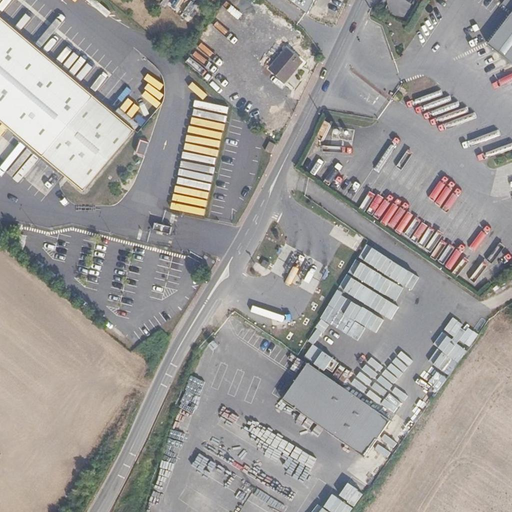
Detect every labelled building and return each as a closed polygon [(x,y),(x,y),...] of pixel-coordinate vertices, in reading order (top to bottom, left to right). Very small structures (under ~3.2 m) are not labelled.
[(511,0),(505,0),(502,4),(511,11),(511,12),(487,44),(511,63),(511,0)] [(84,191),(135,130),(0,17),(0,120),(63,173),(84,191)] [(299,65),(285,52),(268,71),(281,83),(291,72),(292,73),(299,65)] [(283,120),(257,97),(244,111),(271,134),(283,120)] [(325,137),(330,126),(325,123),(319,134),(325,137)] [(142,140),(138,153),(145,156),(149,143),(142,140)] [(276,149),(271,146),(267,155),(272,157),(276,149)] [(40,159),(21,184),(33,194),(53,169),(40,159)] [(175,226),(158,222),(156,230),(173,235),(175,226)] [(425,247),(436,229),(424,222),(413,239),(425,247)] [(358,258),(387,273),(394,259),(366,244),(358,258)] [(270,260),(265,257),(261,263),(267,266),(270,260)] [(376,291),(385,274),(355,260),(340,290),(385,312),(391,298),(376,291)] [(437,347),(429,361),(451,376),(477,335),(461,325),(445,352),(437,347)] [(342,375),(342,376),(348,367),(314,345),(306,356),(332,374),(336,367),(344,372),(342,375)] [(401,354),(397,359),(407,369),(412,363),(401,354)] [(392,419),(310,361),(284,399),(366,456),(392,419)] [(419,377),(438,392),(448,379),(429,364),(419,377)] [(382,375),(378,379),(390,387),(393,383),(382,375)] [(387,397),(384,403),(397,410),(400,404),(387,397)] [(382,442),(396,448),(398,442),(385,436),(382,442)]
